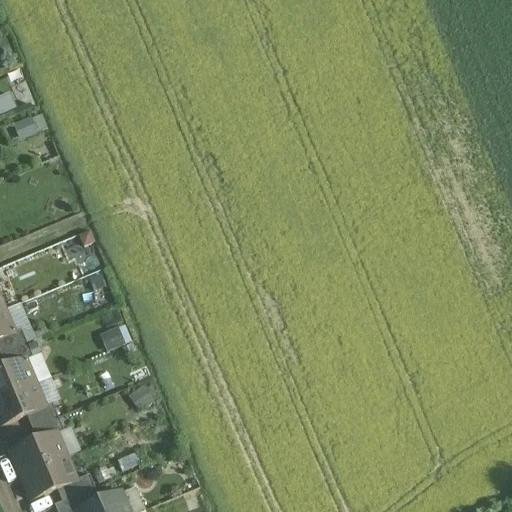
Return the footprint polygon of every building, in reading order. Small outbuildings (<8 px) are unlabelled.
[(14,93),(0,98),(0,116),(20,108),(14,93)] [(44,115),(16,124),(21,139),(49,129),(44,115)] [(68,256),(97,246),(92,232),(63,243),(68,256)] [(111,296),(104,279),(90,284),(97,301),(111,296)] [(4,312),(0,314),(0,342),(14,337),(14,336),(4,312)] [(108,351),(133,343),(128,327),(103,335),(108,351)] [(22,332),(14,336),(14,337),(0,342),(0,354),(1,357),(27,346),(22,332)] [(27,346),(1,357),(6,370),(25,362),(25,363),(33,360),(27,346)] [(6,370),(0,372),(0,400),(35,386),(25,363),(25,362),(6,370)] [(35,386),(0,400),(0,426),(1,429),(27,418),(45,410),(45,409),(35,386)] [(53,406),(45,409),(45,410),(27,418),(32,431),(58,420),(53,406)] [(58,420),(32,431),(37,443),(56,436),(64,433),(58,420)] [(37,443),(12,454),(22,479),(66,460),(56,436),(37,443)] [(66,460),(22,479),(32,503),(57,492),(76,484),(76,483),(66,460)] [(89,477),(76,483),(76,484),(57,492),(62,504),(62,505),(88,494),(95,491),(89,477)] [(88,494),(62,505),(62,504),(55,508),(56,511),(79,511),(93,506),(88,494)] [(93,506),(79,511),(127,511),(120,495),(93,506)]
